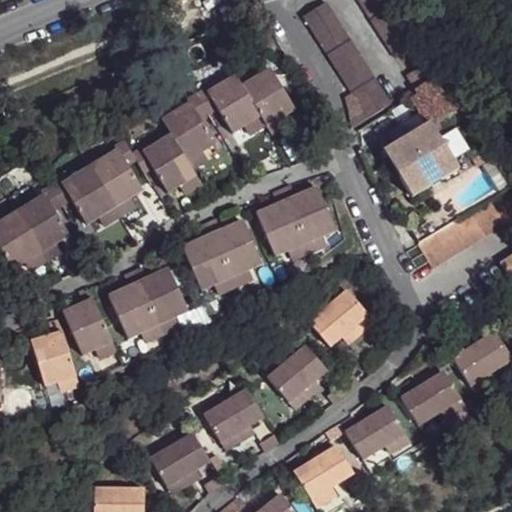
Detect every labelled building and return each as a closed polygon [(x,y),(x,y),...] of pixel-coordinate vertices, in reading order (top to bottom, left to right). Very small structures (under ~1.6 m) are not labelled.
[(329,0),(327,0),(304,16),(313,29),(337,14),(329,0)] [(357,0),(356,1),(365,15),(390,0),(357,0)] [(391,0),(390,0),(365,15),(373,29),(399,12),(391,0)] [(399,12),(373,29),(381,42),(407,25),(399,12)] [(337,14),(313,29),(321,43),(346,28),(337,14)] [(407,25),(381,42),(388,53),(415,38),(407,25)] [(346,28),(321,43),(329,55),(354,40),(346,28)] [(415,38),(388,53),(397,66),(423,49),(415,38)] [(354,40),(329,55),(338,69),(362,53),(354,40)] [(362,53),(338,69),(345,81),(370,66),(362,53)] [(431,62),(404,79),(413,91),(439,74),(431,62)] [(345,81),(353,93),(378,78),(370,66),(345,81)] [(261,118),(267,128),(282,120),(295,114),(271,70),(259,78),(252,81),(249,77),(246,71),(237,77),(261,118)] [(252,81),(259,78),(255,71),(249,77),(252,81)] [(413,91),(416,96),(412,99),(428,125),(458,106),(459,105),(439,74),(413,91)] [(204,88),(196,95),(209,117),(219,112),(232,135),(245,128),(261,118),(237,77),(207,93),(204,88)] [(378,78),(353,93),(361,107),(386,91),(378,78)] [(386,91),(361,107),(369,119),(394,104),(386,91)] [(361,107),(353,93),(350,95),(351,96),(356,127),(369,119),(361,107)] [(185,100),(187,105),(161,120),(170,137),(186,161),(203,155),(213,149),(200,124),(209,117),(196,95),(185,100)] [(261,118),(245,128),(249,136),(267,128),(261,118)] [(272,136),(286,127),(282,120),(267,128),(272,136)] [(428,125),(382,152),(412,199),(433,186),(457,171),(428,125)] [(139,148),(131,151),(139,166),(145,174),(152,171),(165,193),(179,186),(194,175),(190,171),(186,161),(170,137),(142,154),(139,148)] [(92,169),(115,207),(128,200),(140,193),(129,172),(139,166),(131,151),(125,141),(114,150),(116,155),(92,169)] [(190,171),(207,162),(203,155),(186,161),(190,171)] [(85,224),(98,216),(115,207),(92,169),(63,186),(60,180),(52,184),(64,206),(71,200),(85,224)] [(194,175),(179,186),(184,195),(199,185),(194,175)] [(42,197),(16,211),(39,250),(53,243),(66,236),(54,212),(64,206),(52,184),(39,193),(42,197)] [(282,189),(305,244),(323,239),(337,233),(319,190),(306,196),(299,199),(296,192),(294,184),(282,189)] [(276,258),(289,253),(305,244),(282,189),(273,193),(276,201),(278,207),(272,209),(258,215),(276,258)] [(306,196),(302,189),(296,192),(299,199),(306,196)] [(511,194),(509,189),(498,196),(511,219),(511,194)] [(511,219),(498,196),(484,205),(499,228),(511,219)] [(121,217),(135,211),(128,200),(115,207),(121,217)] [(278,207),(276,201),(269,203),(272,209),(278,207)] [(484,205),(472,212),(486,236),(499,228),(484,205)] [(115,207),(98,216),(104,228),(121,217),(115,207)] [(0,249),(10,267),(24,259),(39,250),(16,211),(0,219),(0,249)] [(472,212),(459,221),(474,246),(486,236),(472,212)] [(225,233),(222,225),(219,219),(208,224),(232,279),(250,274),(265,268),(246,222),(232,229),(225,233)] [(459,221),(446,229),(462,254),(474,246),(459,221)] [(232,229),(229,222),(222,225),(225,233),(232,229)] [(208,224),(200,228),(203,234),(206,240),(197,243),(184,249),(202,294),(218,287),(232,279),(208,224)] [(446,229),(434,237),(449,260),(462,254),(446,229)] [(206,240),(203,234),(195,237),(197,243),(206,240)] [(434,237),(419,246),(428,261),(434,270),(449,260),(434,237)] [(305,244),(309,254),(327,248),(323,239),(305,244)] [(44,259),(57,253),(53,243),(39,250),(44,259)] [(289,253),(292,261),(309,254),(305,244),(289,253)] [(419,246),(408,253),(417,268),(428,261),(419,246)] [(39,250),(24,259),(29,269),(44,259),(39,250)] [(511,255),(499,264),(511,283),(511,255)] [(148,279),(146,274),(144,269),(134,273),(158,324),(178,317),(188,312),(169,269),(154,276),(148,279)] [(154,276),(153,270),(146,274),(148,279),(154,276)] [(134,273),(123,277),(125,282),(128,288),(119,291),(108,296),(127,339),(139,333),(158,324),(134,273)] [(232,279),(236,289),(253,282),(250,274),(232,279)] [(218,287),(221,295),(236,289),(232,279),(218,287)] [(125,282),(117,286),(119,291),(128,288),(125,282)] [(344,286),(304,316),(328,349),(345,336),(369,318),(344,286)] [(80,356),(93,349),(113,341),(89,289),(78,293),(80,297),(83,302),(73,306),(60,311),(80,356)] [(80,297),(72,299),(73,306),(83,302),(80,297)] [(487,321),(492,329),(504,321),(499,312),(487,321)] [(162,335),(182,327),(178,317),(158,324),(162,335)] [(351,345),(375,328),(369,318),(345,336),(351,345)] [(35,340),(23,344),(35,387),(49,382),(67,376),(50,321),(39,324),(42,332),(43,338),(35,340)] [(158,324),(139,333),(144,344),(162,335),(158,324)] [(454,361),(473,391),(496,377),(511,366),(511,355),(497,333),(454,361)] [(93,349),(97,358),(116,350),(113,341),(93,349)] [(283,401),(308,383),(325,371),(303,342),(261,372),(283,401)] [(444,375),(424,387),(417,392),(402,400),(420,430),(443,416),(463,404),(444,375)] [(52,392),(70,387),(67,376),(49,382),(52,392)] [(358,384),(351,376),(337,386),(344,395),(358,384)] [(478,400),(501,386),(496,377),(473,391),(478,400)] [(396,391),(402,400),(417,392),(414,386),(411,382),(396,391)] [(424,387),(421,382),(414,386),(417,392),(424,387)] [(308,383),(283,401),(289,412),(314,393),(308,383)] [(331,404),(344,395),(337,386),(325,395),(331,404)] [(264,418),(246,388),(201,414),(219,445),(247,430),(264,418)] [(463,404),(443,416),(447,424),(469,413),(463,404)] [(388,409),(368,422),(360,428),(347,436),(364,464),(388,450),(407,438),(388,409)] [(360,428),(368,422),(364,417),(357,423),(360,428)] [(341,427),(347,436),(360,428),(357,423),(354,418),(341,427)] [(326,437),(332,445),(347,436),(341,427),(326,437)] [(224,455),(252,439),(247,430),(219,445),(224,455)] [(168,490),(192,476),(211,465),(191,431),(148,456),(168,490)] [(272,433),(257,442),(264,453),(278,444),(272,433)] [(407,438),(388,450),(394,462),(413,449),(407,438)] [(294,473),(314,505),(335,492),(355,480),(335,450),(294,473)] [(223,486),(217,475),(202,484),(207,494),(223,486)] [(192,476),(168,490),(173,499),(197,487),(192,476)] [(143,511),(144,487),(93,486),(92,511),(143,511)] [(317,511),(320,511),(340,499),(335,492),(314,505),(317,511)] [(293,511),(280,495),(258,511),(293,511)] [(225,508),(228,511),(238,511),(246,506),(240,499),(225,508)]
